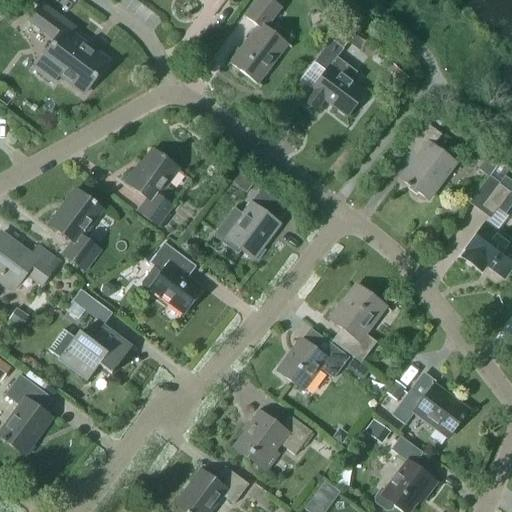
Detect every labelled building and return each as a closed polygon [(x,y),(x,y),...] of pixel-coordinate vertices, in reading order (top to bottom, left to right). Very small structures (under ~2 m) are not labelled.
[(258,85),(287,47),(291,49),(292,48),(267,30),(283,10),(269,0),(257,0),(245,16),(258,26),(226,68),(227,68),(230,65),(261,89),(261,88),(258,85)] [(28,21),(55,42),(34,70),(52,83),(58,76),(83,95),(106,64),(83,47),(86,44),(72,33),(75,29),(41,3),(28,21)] [(14,10),(9,18),(13,21),(19,14),(14,10)] [(326,71),(303,102),(316,111),(324,101),(346,117),(365,93),(350,82),(357,73),(337,58),(343,49),(351,40),(338,30),(331,40),(314,62),(326,71)] [(431,119),(440,127),(446,120),(436,113),(431,119)] [(425,123),(406,148),(418,157),(401,180),(428,200),(455,164),(432,146),(441,135),(425,123)] [(158,197),(178,170),(152,150),(136,172),(134,171),(125,183),(146,198),(136,211),(157,227),(172,207),(158,197)] [(216,166),(228,175),(233,168),(221,160),(216,166)] [(485,160),(478,169),(488,177),(495,167),(485,160)] [(233,184),(246,193),(253,184),(240,174),(233,184)] [(511,194),(498,184),(484,203),(503,217),(511,204),(511,194)] [(82,238),(102,211),(75,190),(49,225),(72,242),(63,255),(84,271),(100,251),(82,238)] [(233,208),(215,233),(240,251),(237,255),(238,255),(241,251),(253,261),(279,225),(251,204),(242,215),(233,208)] [(511,239),(509,243),(485,225),(466,250),(467,251),(462,257),(481,272),(486,265),(504,279),(511,267),(511,239)] [(0,282),(12,292),(25,274),(42,286),(59,263),(37,247),(31,256),(1,234),(0,234),(0,282)] [(143,291),(147,290),(183,317),(204,289),(188,278),(196,268),(164,244),(148,264),(154,268),(152,271),(150,270),(139,284),(140,288),(143,291)] [(104,296),(109,297),(113,295),(115,290),(113,285),(108,283),(103,286),(101,291),(104,296)] [(376,343),(364,334),(385,307),(356,285),(330,321),(341,329),(331,342),(361,363),(376,343)] [(80,289),(71,301),(87,313),(96,302),(80,289)] [(16,309),(9,320),(22,328),(29,317),(16,309)] [(111,375),(131,348),(102,326),(91,341),(79,333),(75,338),(63,329),(48,349),(60,358),(59,359),(87,380),(99,365),(111,375)] [(349,358),(331,345),(323,357),(301,340),(277,372),(302,391),(319,368),(333,379),(349,358)] [(0,360),(0,380),(0,381),(10,368),(0,360)] [(19,376),(4,396),(19,406),(0,431),(0,438),(24,456),(51,419),(43,413),(53,400),(19,376)] [(395,381),(386,394),(396,401),(406,389),(395,381)] [(467,411),(434,386),(422,402),(409,392),(391,416),(405,425),(414,413),(447,438),(467,411)] [(277,455),(272,451),(278,444),(294,456),(312,433),(288,415),(279,428),(261,414),(234,449),(265,472),(277,455)] [(364,432),(381,445),(390,432),(373,419),(364,432)] [(332,438),(342,445),(348,435),(339,428),(332,438)] [(391,511),(394,505),(403,511),(408,511),(422,494),(425,497),(435,484),(413,467),(422,454),(400,437),(390,450),(406,462),(385,490),(381,487),(374,497),(375,504),(386,511),(391,511)] [(183,511),(210,511),(222,496),(233,505),(248,485),(225,468),(215,481),(200,471),(175,505),(183,511)] [(308,511),(324,511),(339,493),(324,482),(305,509),(308,511)]
